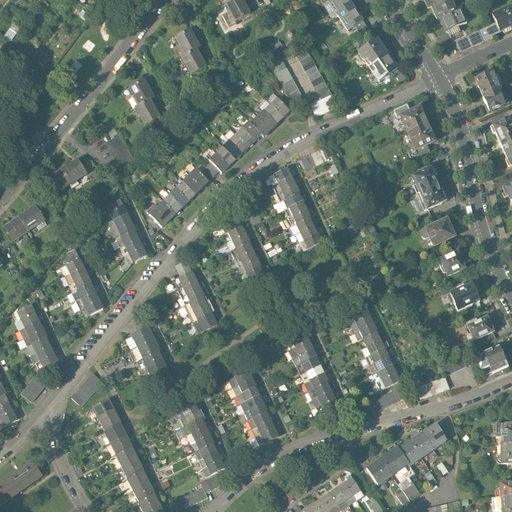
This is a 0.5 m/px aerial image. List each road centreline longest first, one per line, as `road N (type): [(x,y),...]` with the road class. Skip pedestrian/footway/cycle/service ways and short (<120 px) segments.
road 1 (residential): [(438,76),(288,149),(223,197),(61,397)]
road 2 (residential): [(213,511),(277,458),(511,379)]
road 3 (residential): [(163,0),(0,198)]
road 4 (tertiary): [(438,76),(462,135),(487,243),(511,298)]
road 5 (residential): [(61,397),(58,429),(92,511)]
